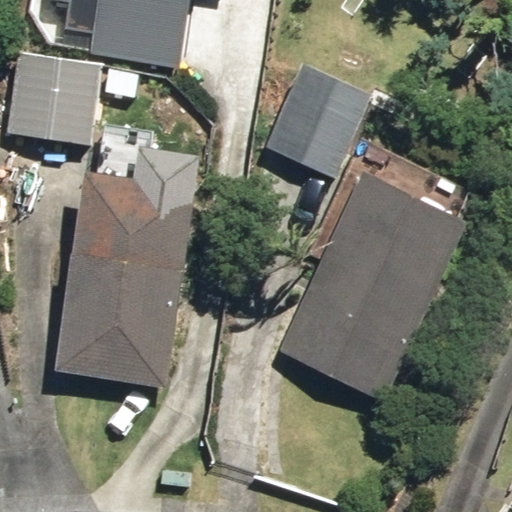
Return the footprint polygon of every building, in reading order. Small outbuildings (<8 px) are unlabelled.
[(96,33),(92,55),(177,69),(188,0),(59,0),(70,2),(66,28),(96,33)] [(99,71),(21,59),(9,140),(86,152),(99,71)] [(267,147),(333,179),(368,106),(302,74),(267,147)] [(83,177),(57,375),(167,389),(192,191),(83,177)] [(276,357),(381,407),(466,233),(360,183),(276,357)]
